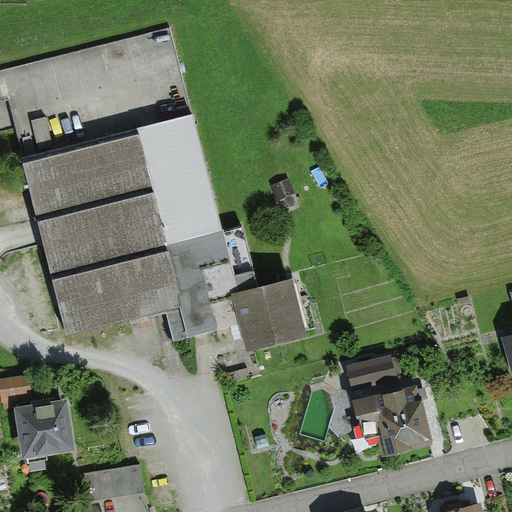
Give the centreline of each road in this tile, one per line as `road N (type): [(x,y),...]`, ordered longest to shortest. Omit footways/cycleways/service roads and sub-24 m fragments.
road 1 (unknown): [(221,511),(189,412),(163,382),(29,334),(0,294)]
road 2 (residential): [(511,452),(253,511)]
